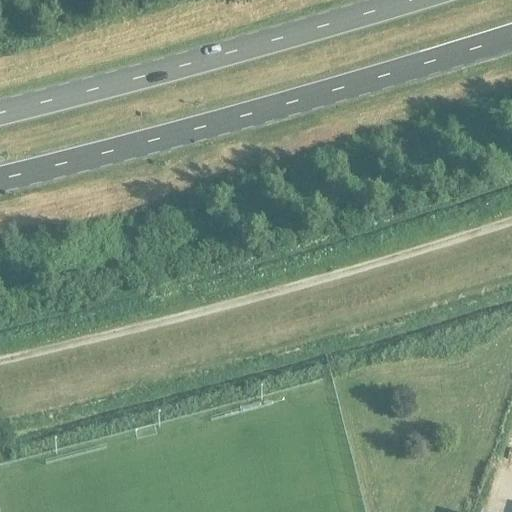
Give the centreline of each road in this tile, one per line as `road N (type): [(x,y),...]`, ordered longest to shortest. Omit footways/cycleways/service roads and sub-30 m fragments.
road 1 (trunk): [(0,177),(511,34)]
road 2 (trunk): [(403,0),(0,110)]
